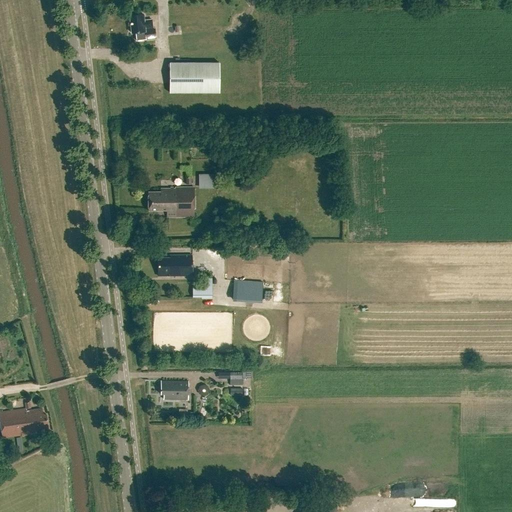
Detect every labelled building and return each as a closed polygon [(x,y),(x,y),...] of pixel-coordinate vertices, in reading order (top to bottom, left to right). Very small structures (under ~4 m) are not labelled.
[(144,27),(153,26),(152,19),(144,20),(144,14),(129,15),(131,33),(145,31),(144,27)] [(169,54),(212,50),(210,33),(167,37),(169,54)] [(219,62),(169,62),(169,93),(219,93),(219,62)] [(196,189),(208,188),(208,174),(195,174),(196,189)] [(194,217),(194,188),(170,188),(170,189),(160,189),(160,192),(148,192),(148,211),(166,210),(166,218),(194,217)] [(158,276),(192,276),(192,256),(171,256),(171,258),(162,258),(162,261),(158,261),(158,276)] [(201,299),(212,299),(212,279),(201,279),(201,299)] [(236,286),(235,302),(261,303),(262,288),(263,282),(236,280),(236,286)] [(241,371),(230,371),(231,385),(242,385),(241,371)] [(188,399),(189,381),(162,380),(161,394),(163,394),(163,398),(188,399)] [(36,430),(46,428),(44,413),(42,413),(41,409),(26,411),(25,408),(30,407),(29,401),(23,402),(23,408),(0,411),(0,433),(1,438),(36,432),(36,430)] [(440,508),(440,499),(421,499),(421,506),(421,511),(453,511),(454,508),(440,508)]
